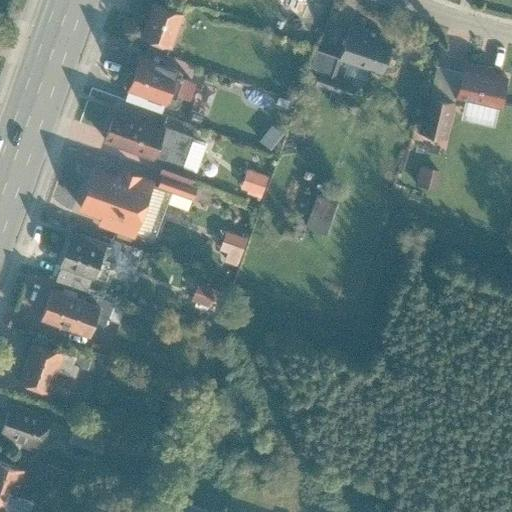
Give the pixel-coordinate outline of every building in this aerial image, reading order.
[(168,43),(180,8),(156,0),(148,0),(137,32),(168,43)] [(321,14),(324,0),(300,0),(298,8),(321,14)] [(379,72),(390,42),(347,26),(336,56),(379,72)] [(330,76),(336,56),(314,49),(308,69),(317,73),(314,81),(350,93),(353,84),(330,76)] [(180,66),(136,50),(124,84),(126,85),(123,97),(149,107),(153,96),(167,100),(171,90),(186,95),(193,78),(177,72),(180,66)] [(461,72),(456,96),(466,98),(496,105),(499,106),(505,76),(491,72),(492,67),(464,61),(461,72)] [(445,136),(452,100),(425,94),(417,130),(445,136)] [(191,133),(111,104),(100,134),(163,158),(179,164),(191,133)] [(163,158),(159,171),(189,181),(194,169),(179,164),(163,158)] [(435,188),(439,168),(418,163),(414,183),(435,188)] [(131,233),(151,177),(115,165),(112,172),(91,164),(76,207),(98,212),(95,221),(131,233)] [(189,181),(159,171),(155,181),(191,192),(194,182),(189,181)] [(104,238),(68,226),(56,262),(91,275),(104,238)] [(225,247),(232,249),(229,259),(244,264),(254,235),(231,228),(225,247)] [(91,275),(56,262),(51,275),(89,289),(94,291),(99,277),(91,275)] [(195,299),(218,306),(224,288),(201,280),(195,299)] [(86,298),(48,284),(37,315),(98,337),(105,316),(94,311),(97,302),(86,298)] [(89,289),(86,298),(97,302),(94,311),(105,316),(113,299),(94,291),(89,289)] [(53,369),(60,349),(27,337),(13,376),(46,388),(46,386),(64,393),(71,375),(53,369)] [(49,416),(8,401),(0,421),(0,434),(37,449),(49,416)] [(109,427),(74,416),(71,425),(105,437),(109,427)] [(0,446),(0,457),(21,465),(42,472),(45,464),(0,446)] [(0,457),(0,507),(13,511),(22,511),(29,496),(13,490),(21,465),(0,457)] [(212,511),(159,493),(151,511),(212,511)]
